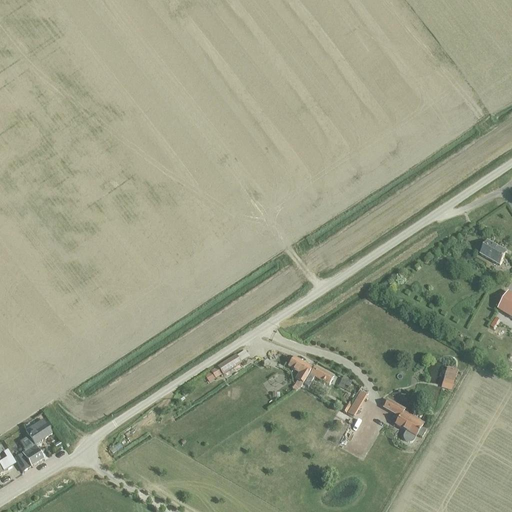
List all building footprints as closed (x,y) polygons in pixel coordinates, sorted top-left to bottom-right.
[(480,256),(500,267),(508,254),(488,242),(480,256)] [(511,319),(511,295),(509,293),(498,311),(511,319)] [(244,348),(238,353),(242,359),(248,355),(244,348)] [(212,372),(216,379),(223,375),(224,376),(242,365),(236,356),(218,368),(212,372)] [(289,368),(300,375),(296,381),(297,381),(295,385),(300,389),(312,369),(295,359),(289,368)] [(457,370),(447,367),(444,379),(454,382),(457,370)] [(314,378),(329,387),(334,379),(315,368),(305,384),(309,386),(314,378)] [(348,380),(343,377),(339,386),(343,389),(348,380)] [(352,407),(358,411),(366,396),(360,393),(352,407)] [(406,432),(404,436),(404,437),(403,437),(403,438),(403,439),(404,440),(404,441),(405,442),(406,442),(409,444),(410,444),(411,444),(412,443),(413,443),(413,442),(416,438),(417,436),(422,439),(426,432),(421,429),(424,425),(411,417),(403,413),(404,411),(388,402),(384,409),(400,418),(395,426),(406,432)] [(347,404),(344,408),(340,405),(338,409),(346,414),(351,406),(347,404)] [(357,411),(352,420),(356,422),(361,414),(357,411)] [(35,447),(52,436),(43,421),(26,432),(29,437),(29,438),(35,446),(22,454),(31,468),(44,460),(35,447)] [(0,475),(3,474),(3,473),(12,468),(16,465),(7,450),(3,453),(7,459),(2,462),(0,459),(0,475)] [(21,456),(14,460),(22,473),(29,468),(21,456)]
